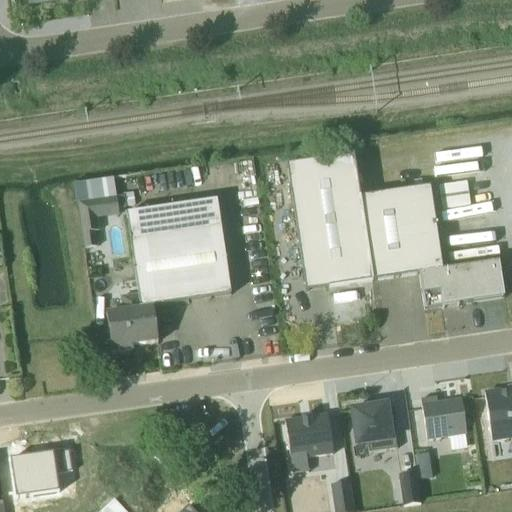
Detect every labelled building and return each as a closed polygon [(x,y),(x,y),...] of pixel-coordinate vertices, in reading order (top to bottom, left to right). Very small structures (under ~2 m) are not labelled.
[(25,0),(27,9),(82,2),(81,0),(25,0)] [(304,294),(370,284),(352,158),(284,168),(285,168),(304,294)] [(73,186),(83,251),(95,249),(93,236),(97,235),(95,221),(116,218),(115,211),(134,208),(132,196),(124,197),(123,195),(113,196),(111,181),(73,186)] [(358,200),(370,284),(438,270),(426,190),(358,200)] [(215,204),(125,218),(137,298),(119,301),(120,313),(104,315),(110,355),(131,352),(130,349),(156,345),(151,309),(229,298),(215,204)] [(497,262),(416,274),(422,310),(502,298),(497,262)] [(482,398),(490,446),(511,442),(511,388),(506,389),(507,394),(501,395),(494,393),(487,394),(482,398)] [(434,400),(418,402),(425,445),(448,441),(450,454),(467,452),(459,403),(435,406),(434,400)] [(385,407),(350,412),(355,451),(366,450),(367,456),(395,452),(392,427),(388,428),(385,407)] [(325,417),(284,423),(292,478),(307,476),(305,462),(331,458),(325,417)] [(414,457),(417,480),(430,478),(427,455),(414,457)] [(419,507),(414,477),(397,480),(402,509),(419,507)] [(352,511),(348,486),(331,488),(334,511),(352,511)]
